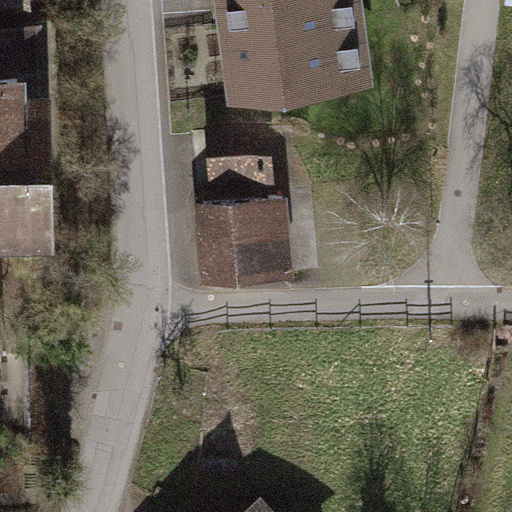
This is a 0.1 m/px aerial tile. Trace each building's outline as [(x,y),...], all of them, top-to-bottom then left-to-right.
[(0,0),(0,15),(29,15),(28,0),(0,0)] [(355,0),(229,0),(242,94),(365,77),(355,0)] [(0,29),(0,52),(20,52),(20,29),(0,29)] [(0,233),(47,233),(45,94),(19,94),(18,70),(0,69),(0,233)] [(269,167),(265,127),(213,132),(216,171),(269,167)] [(204,201),(209,278),(291,273),(286,196),(204,201)]
